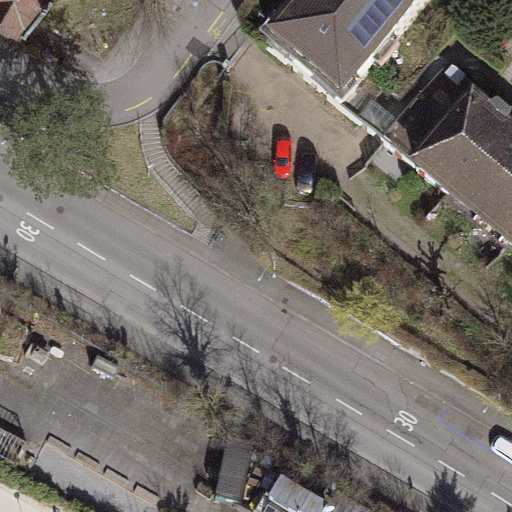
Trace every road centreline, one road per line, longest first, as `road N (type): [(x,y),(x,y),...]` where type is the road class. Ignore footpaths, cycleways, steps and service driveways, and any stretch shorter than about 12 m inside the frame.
road 1 (tertiary): [(0,197),(511,507)]
road 2 (residential): [(210,0),(147,80),(105,102),(74,101),(0,64)]
